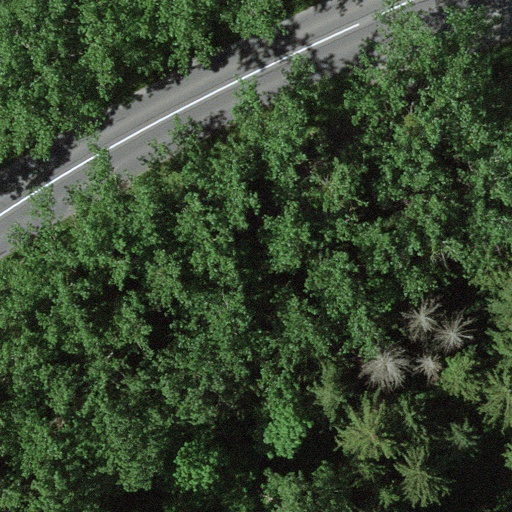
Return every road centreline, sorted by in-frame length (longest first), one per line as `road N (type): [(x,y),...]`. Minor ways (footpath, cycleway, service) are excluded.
road 1 (track): [(425,0),(251,225),(96,372),(2,511)]
road 2 (tertiary): [(418,0),(183,109),(0,221)]
